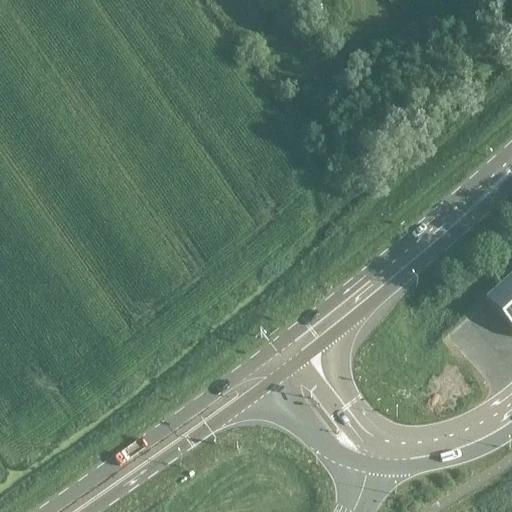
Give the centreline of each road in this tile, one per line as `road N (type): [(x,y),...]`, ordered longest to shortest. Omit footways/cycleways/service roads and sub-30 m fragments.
road 1 (primary): [(510,170),(295,348)]
road 2 (primary): [(264,369),(229,384),(46,511)]
road 3 (primary): [(90,511),(242,403),(264,369)]
road 4 (tertiary): [(511,419),(457,449),(370,458)]
road 5 (tertiary): [(264,369),(322,442),(370,458)]
road 6 (tertiary): [(370,458),(359,428),(295,348)]
